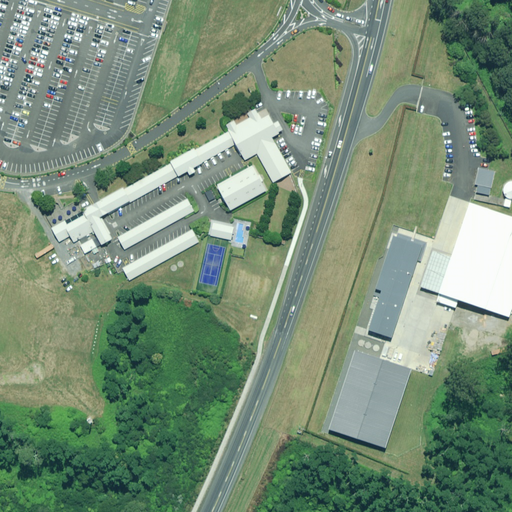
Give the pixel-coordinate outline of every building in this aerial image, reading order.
[(230,130),(104,199),(110,212),(237,142),(246,158),(260,151),(276,180),(293,171),(273,135),(280,131),(279,130),(283,127),(281,124),(279,125),(273,114),(265,118),(261,110),(258,106),(247,112),(250,116),(239,122),(237,117),(226,124),(230,130)] [(415,186),(422,188),(424,177),(442,182),(447,163),(444,163),(447,154),(431,151),(436,128),(439,129),(441,118),(437,117),(436,122),(420,118),(410,160),(418,162),(417,166),(414,178),(408,177),(407,177),(402,196),(412,199),(415,186)] [(258,164),(218,184),(232,211),(271,191),(258,164)] [(496,172),(479,168),(475,185),(478,186),(476,193),(489,196),(491,189),(492,189),(496,172)] [(511,182),(509,183),(507,184),(505,186),(504,188),(503,190),(503,193),(504,195),(505,197),(507,199),(509,200),(511,200),(511,182)] [(103,217),(110,212),(104,199),(96,204),(103,217)] [(196,211),(189,199),(118,239),(125,250),(196,211)] [(438,294),(438,295),(438,296),(436,302),(455,309),(457,302),(485,311),(509,319),(511,309),(511,217),(470,203),(451,258),(432,252),(420,288),(438,294)] [(115,238),(103,217),(96,204),(84,209),(85,212),(53,228),(60,241),(72,235),(75,241),(96,229),(104,244),(115,238)] [(235,226),(215,222),(212,234),(232,239),(235,226)] [(201,241),(194,229),(124,267),(131,279),(201,241)] [(391,340),(417,261),(421,262),(427,243),(398,233),(396,238),(393,237),(375,290),(375,291),(373,296),(379,298),(367,332),(391,340)] [(93,239),(81,247),(86,255),(98,247),(93,239)] [(422,343),(408,338),(404,347),(419,353),(422,343)] [(412,370),(355,351),(328,430),(385,449),(412,370)]
